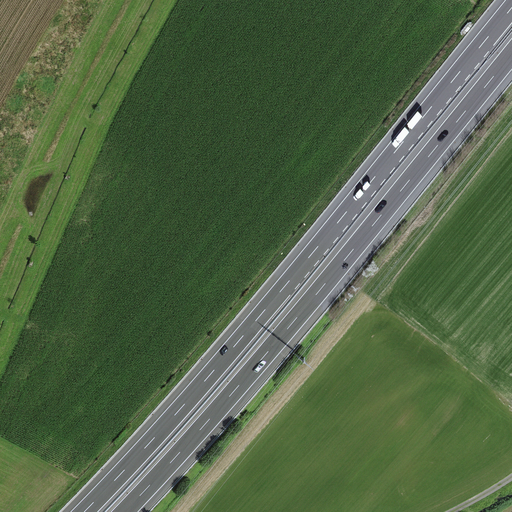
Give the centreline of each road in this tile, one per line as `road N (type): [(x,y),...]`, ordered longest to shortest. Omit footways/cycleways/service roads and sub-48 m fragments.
road 1 (motorway): [(511,5),(194,392),(81,511)]
road 2 (motorway): [(121,511),(218,407),(511,51)]
